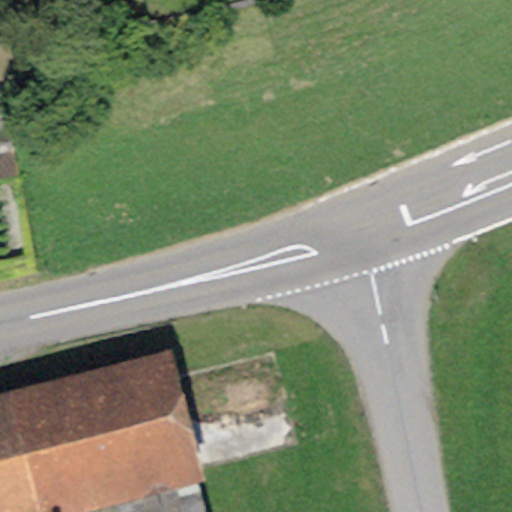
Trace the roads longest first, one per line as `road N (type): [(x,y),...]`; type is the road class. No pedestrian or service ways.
road 1 (primary): [(361,229),(215,274),(0,322)]
road 2 (residential): [(361,229),(418,511)]
road 3 (primary): [(511,170),(361,229)]
